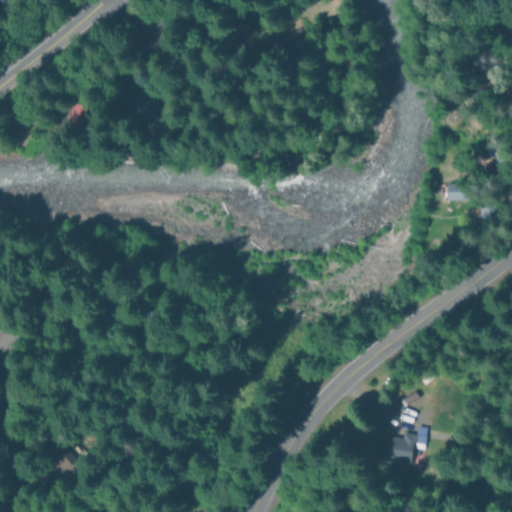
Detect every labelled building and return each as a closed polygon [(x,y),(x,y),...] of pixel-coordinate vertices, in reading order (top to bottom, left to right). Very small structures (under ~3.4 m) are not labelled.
[(294,32),(285,51),(263,40),(272,21),(294,32)] [(491,80),(491,94),(474,94),(475,79),(491,80)] [(170,109),(158,124),(126,98),(138,84),(170,109)] [(94,131),(71,132),(70,98),(93,98),(94,131)] [(459,181),(459,194),(441,194),(441,181),(459,181)] [(136,325),(102,326),(102,298),(135,297),(136,325)] [(58,327),(30,318),(35,304),(63,314),(58,327)] [(297,355),(255,356),(255,331),(274,330),(273,318),(296,317),(297,355)] [(402,437),(400,461),(377,459),(379,434),(402,437)] [(74,478),(34,496),(22,467),(62,450),(74,478)]
